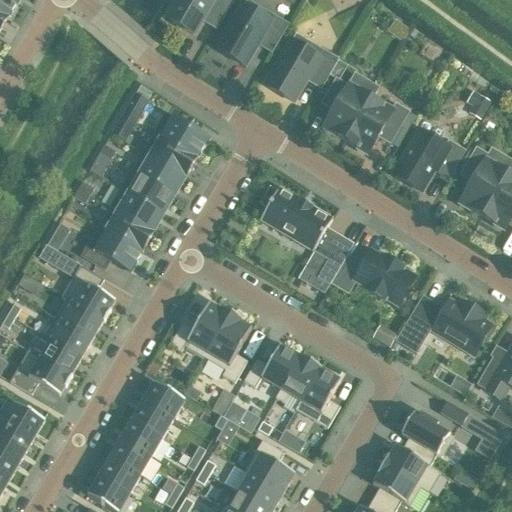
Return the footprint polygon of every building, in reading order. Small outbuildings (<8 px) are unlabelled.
[(0,0),(0,16),(7,21),(19,1),(16,0),(0,0)] [(181,0),(169,22),(193,36),(201,22),(216,31),(234,0),(181,0)] [(217,52),(244,68),(256,47),(271,56),(289,26),(247,1),(217,52)] [(409,32),(395,22),(387,33),(402,43),(409,32)] [(266,88),(293,103),(305,82),(320,90),(338,61),(296,37),(266,88)] [(338,62),(333,70),(337,72),(342,71),(345,66),(338,63),(338,62)] [(321,105),(333,112),(323,129),(335,136),(334,136),(346,143),(370,101),(371,101),(378,90),(355,76),(348,88),(335,81),(321,105)] [(490,104),(480,98),(473,109),(470,115),(480,121),(490,104)] [(357,149),(368,156),(378,139),(390,146),(408,114),(395,107),(392,113),(371,101),(370,101),(346,143),(356,149),(357,149)] [(122,118),(135,125),(142,114),(129,106),(122,118)] [(208,142),(166,117),(154,137),(196,161),(208,142)] [(135,125),(122,118),(115,129),(128,137),(135,125)] [(394,178),(421,193),(431,175),(447,184),(465,153),(448,144),(445,149),(420,134),(394,178)] [(185,180),(196,161),(154,137),(143,155),(185,180)] [(116,154),(105,147),(100,155),(111,162),(116,154)] [(471,211),(471,212),(482,218),(511,169),(511,170),(511,168),(511,163),(491,151),(488,157),(476,150),(460,177),(472,184),(460,205),(471,211)] [(111,162),(100,155),(96,163),(107,169),(111,162)] [(132,174),(174,198),(184,180),(185,181),(185,180),(143,155),(132,174)] [(511,169),(511,170),(511,169),(482,218),(493,225),(493,224),(505,231),(511,218),(511,169)] [(121,193),(163,217),(174,198),(132,174),(121,193)] [(94,191),(83,185),(78,192),(89,199),(94,191)] [(270,189),(260,205),(267,210),(263,218),(283,230),(280,235),(313,254),(298,280),(324,296),(329,287),(353,247),(351,246),(327,231),(332,222),(312,209),(312,208),(300,201),(300,202),(279,190),(277,194),(270,189)] [(89,199),(78,192),(74,200),(85,206),(89,199)] [(152,235),(163,217),(121,193),(110,211),(152,236),(153,235),(152,235)] [(99,230),(141,254),(152,236),(110,211),(99,230)] [(130,274),(141,254),(99,230),(82,259),(104,272),(110,262),(130,274)] [(53,267),(60,256),(46,248),(39,259),(53,267)] [(332,286),(348,296),(356,282),(368,290),(366,293),(383,303),(385,299),(399,307),(414,281),(401,273),(403,269),(386,260),(384,263),(370,255),(363,267),(348,258),(332,286)] [(74,279),(61,300),(66,302),(103,324),(104,325),(111,313),(110,313),(115,304),(97,293),(104,282),(80,268),(74,279)] [(24,276),(18,287),(28,293),(34,282),(24,276)] [(430,332),(474,357),(482,345),(484,341),(491,328),(482,323),(485,318),(475,312),(476,312),(471,309),(471,310),(461,304),(458,309),(449,303),(444,312),(423,299),(396,344),(416,356),(430,332)] [(66,302),(55,321),(92,343),(103,324),(66,302)] [(14,307),(7,318),(14,322),(21,311),(14,307)] [(170,348),(181,354),(184,349),(205,361),(232,316),(222,310),(220,313),(209,307),(193,332),(182,326),(170,348)] [(232,316),(205,361),(225,373),(222,378),(234,386),(247,364),(236,358),(251,332),(240,325),(242,322),(232,316)] [(7,318),(2,327),(9,331),(14,322),(7,318)] [(55,321),(44,339),(50,343),(81,361),(92,343),(55,321)] [(397,337),(387,331),(380,344),(390,350),(397,337)] [(50,343),(40,360),(71,378),(81,361),(50,343)] [(275,401),(276,401),(301,359),(300,359),(299,360),(280,348),(267,369),(256,362),(244,384),(255,391),(261,381),(280,392),(275,401)] [(508,388),(511,390),(511,348),(503,365),(493,359),(476,387),(486,393),(486,394),(500,403),(508,388)] [(28,353),(10,385),(32,397),(38,386),(59,399),(64,390),(65,390),(72,379),(71,378),(40,360),(28,353)] [(320,371),(301,359),(276,401),(284,406),(289,398),(300,404),(295,412),(296,413),(320,371)] [(153,363),(146,374),(154,379),(161,368),(153,363)] [(321,371),(320,371),(296,413),(327,431),(340,410),(329,403),(340,384),(320,372),(321,371)] [(153,385),(142,404),(173,423),(184,403),(153,385)] [(6,401),(0,412),(0,427),(1,429),(2,428),(32,445),(45,423),(6,401)] [(142,404),(131,423),(162,441),(173,423),(142,404)] [(468,417),(446,404),(440,415),(462,428),(468,417)] [(223,420),(229,410),(221,405),(214,407),(211,413),(223,420)] [(250,415),(241,431),(251,436),(260,421),(250,415)] [(401,437),(408,442),(436,458),(441,461),(453,439),(436,429),(438,426),(420,416),(418,419),(413,416),(401,437)] [(220,418),(214,429),(221,433),(227,423),(220,418)] [(131,423),(120,442),(151,460),(162,441),(131,423)] [(262,424),(257,432),(268,438),(273,430),(262,424)] [(1,429),(0,430),(0,451),(21,464),(32,445),(2,428),(1,429)] [(490,462),(504,438),(488,429),(481,442),(474,453),(490,462)] [(286,449),(292,438),(284,433),(277,444),(286,449)] [(120,442),(109,460),(140,479),(151,460),(120,442)] [(382,467),(429,495),(440,475),(430,469),(436,458),(408,442),(402,453),(395,449),(389,459),(388,458),(382,467)] [(262,443),(244,473),(248,477),(248,476),(283,496),(294,477),(277,467),(284,456),(262,443)] [(199,449),(193,459),(199,463),(205,453),(199,449)] [(0,476),(10,483),(21,464),(0,451),(0,476)] [(193,459),(186,469),(193,474),(199,463),(193,459)] [(109,460),(98,479),(129,497),(140,479),(109,460)] [(207,463),(201,473),(209,478),(215,468),(207,463)] [(429,495),(382,467),(377,477),(378,477),(372,487),(379,491),(372,502),(388,511),(396,511),(401,504),(409,509),(420,490),(428,495),(429,495)] [(201,473),(195,483),(204,488),(209,478),(201,473)] [(0,499),(10,483),(0,476),(0,499)] [(248,477),(237,494),(267,511),(273,511),(283,496),(248,476),(248,477)] [(98,479),(87,498),(109,511),(120,511),(129,497),(98,479)] [(177,486),(171,496),(178,500),(184,490),(177,486)] [(227,511),(267,511),(237,494),(227,511)] [(171,496),(165,507),(171,511),(178,500),(171,496)] [(185,500),(179,510),(182,511),(189,511),(193,505),(185,500)] [(388,511),(372,502),(366,511),(363,511),(359,509),(357,511),(388,511)]
